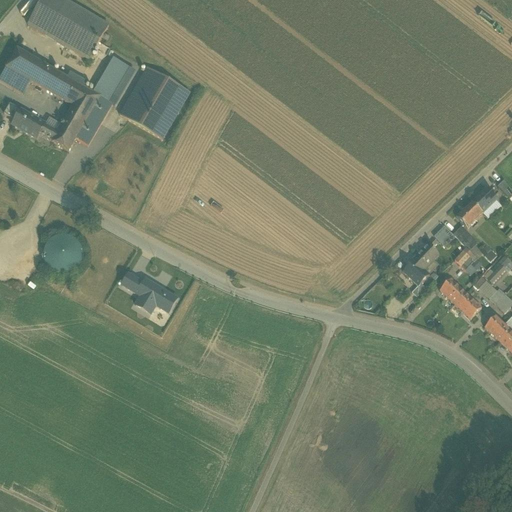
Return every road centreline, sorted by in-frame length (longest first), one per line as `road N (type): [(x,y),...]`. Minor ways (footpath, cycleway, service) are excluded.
road 1 (unclassified): [(336,319),(234,290),(0,165)]
road 2 (unclassified): [(511,148),(336,319)]
road 3 (track): [(336,319),(251,511)]
road 4 (residential): [(511,410),(444,350),(336,319)]
